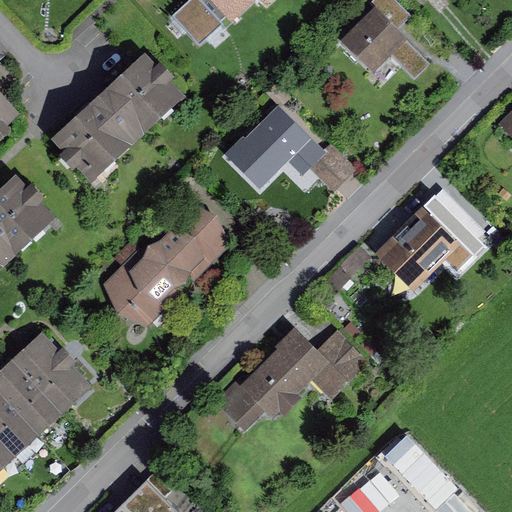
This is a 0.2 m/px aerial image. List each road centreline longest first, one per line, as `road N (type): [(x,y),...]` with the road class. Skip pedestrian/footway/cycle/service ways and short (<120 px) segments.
road 1 (residential): [(60,511),(511,63)]
road 2 (residential): [(98,28),(43,75),(0,28)]
